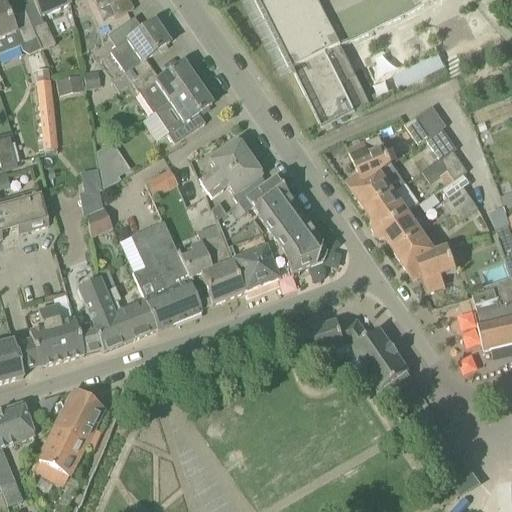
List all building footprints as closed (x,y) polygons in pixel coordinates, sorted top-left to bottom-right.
[(31,0),(40,20),(68,8),(64,0),(31,0)] [(109,7),(115,21),(133,13),(126,0),(92,0),(98,12),(109,7)] [(253,0),(291,74),(293,73),(322,131),(370,107),(341,49),(438,0),(329,0),(320,5),(317,0),(253,0)] [(0,57),(37,42),(32,31),(25,14),(9,20),(2,4),(0,5),(0,57)] [(169,46),(154,25),(125,45),(109,56),(131,87),(152,73),(145,63),(169,46)] [(37,42),(41,53),(54,48),(45,26),(32,31),(37,42)] [(439,56),(395,78),(400,90),(445,68),(439,56)] [(159,83),(152,73),(131,87),(138,97),(144,93),(159,114),(168,107),(197,87),(183,66),(159,83)] [(44,154),(57,153),(49,72),(35,74),(44,154)] [(57,84),(59,99),(84,94),(81,79),(57,84)] [(212,108),(197,87),(168,107),(182,128),(166,138),(174,150),(205,129),(198,118),(212,108)] [(427,144),(443,133),(447,130),(433,109),(405,129),(420,150),(427,144)] [(443,133),(427,144),(440,163),(454,155),(457,153),(443,133)] [(392,168),(385,151),(380,141),(365,147),(348,154),(358,177),(346,187),(352,195),(380,176),(392,168)] [(214,173),(208,177),(197,185),(210,203),(221,196),(226,192),(232,200),(257,184),(262,180),(236,143),(207,164),(214,173)] [(99,167),(116,155),(111,147),(97,156),(99,167)] [(454,155),(440,163),(422,176),(430,187),(441,180),(447,189),(467,175),(454,155)] [(0,169),(1,172),(15,169),(12,156),(0,158),(0,169)] [(366,216),(406,188),(392,168),(380,176),(352,195),(366,216)] [(145,186),(153,200),(176,187),(168,173),(145,186)] [(268,237),(269,240),(283,258),(288,272),(291,279),(323,267),(326,257),(287,203),(288,202),(274,183),(262,192),(257,184),(232,200),(238,209),(226,218),(215,226),(216,229),(226,254),(236,250),(235,246),(246,238),(250,245),(261,241),(268,237)] [(371,232),(375,238),(408,216),(420,208),(406,188),(366,216),(373,227),(371,232)] [(451,216),(471,202),(464,191),(443,206),(451,216)] [(511,193),(503,197),(509,214),(511,213),(511,193)] [(40,199),(21,204),(29,234),(48,229),(40,199)] [(471,202),(451,216),(458,227),(479,212),(471,202)] [(18,238),(29,234),(21,204),(2,210),(9,234),(17,232),(18,238)] [(211,213),(215,226),(226,218),(218,208),(211,213)] [(9,234),(2,210),(0,210),(0,242),(2,242),(0,237),(9,234)] [(104,212),(87,219),(91,240),(112,231),(104,212)] [(386,245),(393,255),(422,235),(408,216),(375,238),(381,245),(386,245)] [(133,278),(144,304),(157,334),(157,335),(202,316),(200,313),(190,288),(191,287),(178,260),(176,254),(163,226),(131,241),(146,272),(133,278)] [(243,297),(226,254),(216,229),(204,233),(208,243),(188,251),(189,255),(178,260),(191,287),(190,288),(200,313),(212,308),(212,309),(243,297)] [(511,234),(510,230),(498,234),(505,258),(504,258),(511,281),(511,234)] [(393,255),(408,276),(436,255),(422,235),(393,255)] [(275,277),(288,272),(283,258),(269,240),(268,237),(261,241),(250,245),(246,238),(235,246),(236,250),(226,254),(243,297),(278,284),(275,277)] [(436,256),(436,255),(408,276),(414,285),(423,282),(429,298),(460,287),(456,275),(457,275),(449,252),(436,256)] [(99,281),(105,296),(126,347),(157,334),(144,304),(121,314),(117,305),(121,303),(107,273),(97,277),(99,281)] [(91,327),(76,332),(83,358),(103,353),(104,356),(126,347),(105,296),(99,281),(76,291),(82,305),(91,327)] [(511,348),(511,299),(496,304),(494,295),(473,300),(478,318),(476,318),(484,355),(511,348)] [(84,359),(83,358),(76,332),(74,323),(60,327),(55,309),(46,312),(61,365),(84,359)] [(0,387),(23,381),(21,375),(30,373),(38,370),(39,372),(61,365),(46,312),(38,314),(43,331),(29,335),(31,343),(22,345),(13,347),(12,344),(0,347),(0,387)] [(0,343),(11,341),(2,313),(0,313),(0,343)] [(388,400),(407,387),(413,383),(410,375),(399,359),(393,349),(380,333),(369,340),(358,325),(340,330),(338,324),(298,336),(306,363),(337,354),(339,361),(345,359),(347,359),(348,360),(364,383),(370,379),(383,394),(388,400)] [(74,393),(54,432),(86,448),(104,413),(74,393)] [(0,415),(0,492),(14,486),(0,453),(34,440),(22,408),(0,415)] [(63,492),(86,448),(54,432),(32,476),(63,492)] [(439,466),(461,497),(462,499),(477,488),(454,455),(439,466)]
